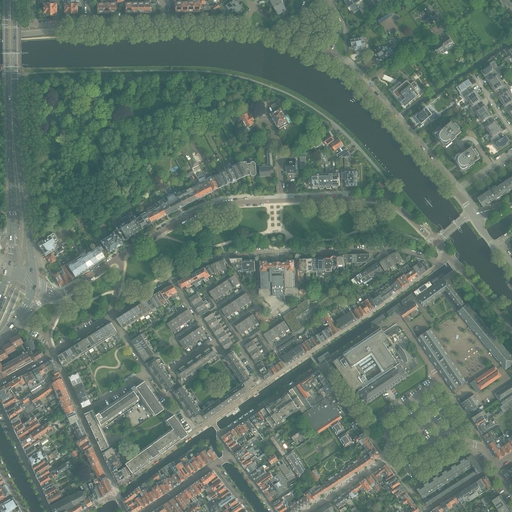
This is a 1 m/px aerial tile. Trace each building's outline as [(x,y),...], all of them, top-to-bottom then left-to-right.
[(200,0),(201,2),(200,2),(200,1),(193,1),(193,12),(194,12),(194,13),(197,13),(197,12),(199,12),(199,5),(204,4),(204,7),(208,7),(208,4),(204,4),(203,0),(200,0)] [(359,0),(346,0),(345,1),(348,7),(350,6),(355,13),(360,9),(359,9),(356,3),(359,1),(359,0)] [(153,12),(153,8),(155,8),(156,8),(156,4),(150,4),(150,3),(150,1),(143,1),(143,3),(144,3),(144,14),(144,13),(147,13),(147,14),(149,14),(149,13),(150,13),(150,12),(153,12)] [(219,7),(218,8),(221,12),(226,9),(228,7),(229,7),(236,13),(241,8),(239,6),(241,3),(238,1),(236,2),(235,3),(233,1),(225,7),(223,4),(219,7)] [(277,13),(278,15),(284,12),(286,15),(291,11),(289,7),(286,8),(283,3),(274,8),(277,12),(277,13)] [(367,6),(363,8),(367,16),(371,14),(367,6)] [(436,19),(438,18),(434,13),(433,14),(428,7),(422,11),(426,17),(424,18),(428,23),(429,22),(431,25),(437,21),(436,19)] [(376,18),(380,24),(392,15),(389,10),(376,18)] [(2,21),(1,21),(1,30),(2,30),(21,30),(21,21),(2,21)] [(352,46),(352,47),(352,49),(353,50),(355,49),(356,50),(360,49),(360,50),(366,49),(365,45),(364,42),(363,38),(351,40),(353,46),(352,46)] [(443,45),(449,41),(447,38),(439,44),(434,48),(438,54),(446,48),(443,45)] [(376,57),(376,58),(375,59),(378,62),(379,62),(381,61),(382,60),(389,55),(386,51),(389,49),(386,45),(380,49),(379,48),(376,50),(377,51),(374,54),(376,57)] [(482,70),(481,71),(485,77),(491,73),(492,75),(499,71),(498,67),(497,66),(495,63),(494,62),(491,65),(489,66),(488,66),(487,66),(486,66),(485,67),(484,67),(484,68),(483,68),(483,69),(483,70),(482,70)] [(492,75),(494,77),(488,82),(491,87),(501,80),(498,75),(500,74),(499,71),(492,75)] [(460,85),(456,88),(457,87),(460,92),(460,93),(461,96),(468,91),(466,89),(472,85),(468,80),(467,81),(466,81),(465,81),(464,81),(463,81),(463,82),(462,82),(461,83),(460,84),(460,85)] [(501,80),(491,87),(495,92),(501,88),(502,90),(509,86),(507,84),(504,85),(501,80)] [(394,85),(390,89),(394,94),(401,102),(403,105),(405,107),(408,104),(422,93),(422,92),(422,91),(422,90),(415,83),(415,82),(414,82),(413,82),(411,84),(408,82),(408,81),(407,81),(406,81),(405,81),(402,84),(401,85),(398,81),(394,85)] [(502,90),(504,93),(498,97),(501,102),(511,96),(508,91),(510,89),(509,86),(502,90)] [(468,91),(461,96),(463,98),(465,97),(469,102),(479,95),(475,90),(469,94),(468,91)] [(469,102),(472,107),(470,108),(471,111),(478,107),(476,104),(482,100),(479,95),(469,102)] [(511,96),(501,102),(505,107),(511,103),(511,104),(511,96)] [(272,117),(270,119),(273,123),(275,122),(279,129),(292,122),(288,115),(285,116),(281,109),(282,108),(278,102),(271,106),(275,112),(273,113),(272,113),(271,113),(271,114),(270,114),(272,117)] [(478,107),(471,111),(473,113),(473,114),(476,112),(479,117),(489,110),(485,105),(479,109),(478,107)] [(417,113),(413,117),(417,121),(418,120),(420,123),(421,124),(428,118),(429,119),(431,123),(439,118),(435,112),(432,114),(426,107),(418,114),(417,113)] [(482,122),(480,123),(480,124),(481,127),(488,122),(486,120),(492,116),(489,110),(479,117),(482,122)] [(252,121),(254,120),(251,115),(248,117),(246,113),(245,114),(243,111),(238,114),(241,121),(240,121),(244,129),(248,126),(249,129),(255,126),(252,121)] [(488,122),(481,127),(483,129),(484,129),(486,127),(489,132),(499,126),(496,120),(489,125),(488,122)] [(458,135),(461,132),(459,129),(460,129),(455,123),(454,124),(452,121),(446,125),(440,129),(441,129),(441,130),(438,132),(437,130),(433,133),(438,139),(440,138),(443,140),(441,142),(446,147),(449,145),(448,143),(451,141),(451,142),(456,137),(458,135)] [(492,137),(490,139),(491,142),(498,137),(496,135),(503,131),(499,126),(489,132),(492,137)] [(325,133),(317,138),(319,141),(320,140),(322,143),(324,141),(327,146),(326,146),(327,147),(331,144),(333,142),(334,140),(333,139),(330,133),(327,135),(325,133)] [(498,137),(491,142),(494,144),(496,143),(499,148),(501,147),(502,147),(503,147),(504,146),(505,146),(506,145),(507,144),(507,143),(508,143),(508,142),(509,141),(506,136),(500,140),(498,137)] [(344,146),(343,145),(339,139),(336,141),(336,140),(334,140),(333,142),(331,144),(335,151),(338,148),(340,147),(341,148),(344,146)] [(460,153),(460,154),(457,156),(456,155),(453,157),(457,163),(459,162),(461,164),(458,166),(461,170),(462,171),(463,171),(464,171),(465,171),(466,171),(467,170),(465,168),(468,166),(469,167),(475,163),(474,163),(480,159),(478,156),(479,155),(475,149),(474,149),(472,146),(466,150),(465,149),(460,153)] [(271,153),(267,153),(267,167),(259,168),(259,177),(260,177),(261,177),(263,177),(264,176),(269,176),(269,173),(273,173),(272,167),(272,160),(272,159),(271,153)] [(286,160),(286,162),(286,171),(287,171),(287,173),(297,172),(296,159),(286,160)] [(240,162),(234,164),(241,178),(247,175),(240,162)] [(240,162),(247,175),(249,175),(250,175),(251,176),(254,176),(255,175),(256,175),(255,168),(255,163),(254,163),(253,162),(250,162),(250,163),(246,164),(246,162),(240,162)] [(230,163),(227,164),(229,167),(236,180),(241,178),(234,164),(231,166),(230,163)] [(227,164),(222,167),(223,170),(230,182),(236,180),(229,167),(227,164)] [(223,170),(218,172),(225,185),(230,182),(223,170)] [(359,177),(359,172),(356,172),(352,172),(352,170),(341,170),(342,181),(346,181),(346,182),(347,182),(347,186),(357,185),(357,177),(359,177)] [(211,178),(206,180),(212,191),(219,188),(213,176),(212,176),(209,171),(206,173),(208,178),(210,177),(211,178)] [(218,172),(218,173),(213,176),(219,188),(225,185),(218,172)] [(317,187),(320,187),(319,174),(312,175),(309,176),(308,178),(308,183),(310,184),(312,184),(313,187),(313,188),(314,189),(317,189),(317,188),(317,187)] [(511,177),(502,184),(508,192),(511,189),(511,188),(511,187),(511,177)] [(212,191),(206,180),(200,183),(206,194),(210,192),(212,191)] [(196,185),(190,188),(196,199),(196,200),(199,198),(200,198),(206,194),(200,183),(199,182),(196,184),(196,185)] [(508,192),(502,184),(490,192),(495,199),(496,200),(501,197),(500,196),(503,194),(503,195),(508,192)] [(185,191),(177,195),(183,206),(188,203),(196,199),(190,188),(185,191)] [(495,199),(490,192),(490,190),(477,199),(482,206),(483,206),(486,205),(488,204),(487,203),(490,201),(491,202),(495,199)] [(183,206),(177,195),(174,196),(173,193),(169,195),(177,209),(183,206)] [(168,200),(165,201),(171,212),(177,209),(169,195),(166,197),(168,200)] [(164,198),(159,201),(166,215),(171,212),(165,201),(164,198)] [(154,204),(155,207),(161,218),(166,215),(159,201),(154,204)] [(161,218),(155,207),(153,205),(148,208),(156,220),(161,218)] [(144,212),(151,223),(156,220),(148,208),(149,208),(146,210),(147,210),(144,212)] [(131,212),(127,214),(138,231),(142,229),(142,228),(136,218),(131,212)] [(147,226),(151,223),(144,212),(140,215),(140,216),(147,226)] [(137,232),(136,232),(138,231),(127,214),(118,220),(121,225),(115,228),(116,230),(113,232),(113,233),(115,235),(116,238),(117,239),(118,238),(119,240),(120,240),(120,241),(120,242),(123,240),(124,240),(125,240),(128,239),(128,237),(136,232),(136,233),(137,232)] [(140,216),(136,218),(142,228),(146,226),(147,226),(140,216)] [(113,233),(100,241),(101,242),(99,243),(106,254),(108,252),(109,252),(122,244),(120,242),(120,241),(120,240),(119,240),(118,238),(117,239),(116,238),(115,235),(113,233),(113,232),(112,232),(113,233)] [(38,245),(40,249),(41,249),(43,252),(43,253),(45,255),(45,256),(46,256),(46,255),(50,253),(58,247),(58,248),(61,246),(59,243),(60,242),(60,241),(56,244),(55,242),(58,241),(53,233),(47,237),(48,238),(43,241),(42,240),(39,243),(38,245)] [(95,246),(90,249),(98,262),(105,258),(104,257),(106,256),(107,256),(107,255),(106,254),(99,243),(98,244),(97,244),(95,245),(95,246)] [(78,249),(81,255),(80,256),(88,268),(93,265),(85,253),(81,247),(78,249)] [(89,250),(85,253),(93,265),(98,262),(90,249),(89,250)] [(380,263),(379,263),(385,271),(390,268),(393,271),(396,269),(394,266),(401,261),(403,264),(405,263),(398,251),(394,254),(394,253),(393,254),(394,254),(387,258),(386,258),(380,263)] [(52,253),(46,257),(50,264),(56,260),(52,253)] [(366,263),(366,264),(369,262),(372,261),(373,259),(371,257),(370,257),(370,254),(361,254),(361,263),(366,263)] [(80,256),(75,258),(83,271),(88,268),(80,256)] [(425,262),(425,261),(424,260),(415,257),(417,259),(420,263),(426,271),(430,268),(425,262)] [(75,258),(71,261),(79,274),(83,271),(75,258)] [(223,260),(210,265),(217,276),(218,276),(217,273),(222,271),(223,274),(224,273),(223,270),(227,269),(229,268),(228,265),(226,266),(224,260),(223,260)] [(71,261),(66,264),(75,277),(79,274),(71,261)] [(276,263),(275,263),(267,263),(267,261),(261,262),(261,268),(261,269),(261,270),(261,272),(261,281),(256,281),(256,290),(260,290),(260,296),(271,296),(273,296),(284,296),(284,295),(285,295),(285,296),(297,295),(297,288),(295,288),(294,271),(294,266),(294,261),(288,261),(288,263),(280,263),(280,262),(279,263),(276,263)] [(378,263),(374,265),(379,273),(383,271),(378,263)] [(420,263),(416,265),(423,274),(426,271),(420,263)] [(66,264),(61,267),(63,270),(65,273),(71,283),(75,280),(75,277),(66,264)] [(210,265),(205,268),(210,275),(213,274),(218,282),(220,280),(217,276),(210,265)] [(374,265),(370,268),(375,275),(379,273),(374,265)] [(416,265),(413,268),(419,276),(423,274),(416,265)] [(405,272),(407,271),(404,267),(401,270),(402,272),(404,274),(410,282),(413,280),(408,273),(407,274),(405,272)] [(210,276),(210,275),(205,268),(200,270),(207,281),(210,285),(212,283),(209,280),(208,277),(210,276)] [(370,268),(366,270),(371,278),(375,275),(370,268)] [(410,272),(408,273),(413,280),(416,278),(410,269),(409,268),(408,269),(410,272)] [(410,269),(416,278),(419,276),(413,268),(410,269)] [(57,272),(53,275),(59,285),(60,287),(65,285),(64,283),(60,276),(65,273),(63,270),(58,273),(57,272)] [(200,270),(196,272),(201,281),(204,279),(205,281),(205,282),(207,284),(204,285),(205,287),(210,285),(207,281),(200,270)] [(366,270),(362,272),(368,282),(372,279),(371,278),(366,270)] [(199,282),(201,281),(196,272),(191,275),(197,283),(201,290),(203,289),(200,285),(199,282)] [(362,272),(359,275),(363,283),(364,284),(368,282),(362,272)] [(65,273),(60,276),(64,283),(65,285),(71,283),(65,273)] [(442,273),(430,281),(432,284),(444,276),(442,273)] [(404,274),(400,277),(406,286),(410,282),(404,274)] [(191,275),(187,277),(192,286),(194,284),(199,291),(201,290),(197,283),(191,275)] [(234,275),(231,278),(236,286),(240,284),(234,275)] [(359,275),(355,277),(355,278),(358,283),(360,285),(363,283),(359,275)] [(194,288),(192,286),(187,277),(182,280),(192,294),(194,293),(192,290),(192,289),(194,288)] [(402,288),(397,281),(395,282),(392,277),(390,278),(392,280),(392,281),(394,283),(399,290),(402,288)] [(400,277),(396,280),(397,281),(402,288),(406,286),(400,277)] [(231,278),(227,280),(232,288),(236,286),(231,278)] [(386,281),(387,284),(386,285),(393,295),(396,293),(391,285),(390,284),(390,283),(388,279),(386,281)] [(179,281),(178,283),(183,290),(186,289),(190,295),(192,294),(182,280),(179,281)] [(227,280),(223,283),(229,291),(232,288),(227,280)] [(446,282),(420,301),(423,306),(443,293),(458,311),(466,305),(449,285),(447,282),(446,281),(446,282)] [(223,283),(220,285),(225,293),(229,291),(223,283)] [(394,283),(391,285),(396,293),(399,290),(394,283)] [(168,287),(175,298),(177,297),(175,294),(178,293),(173,285),(168,287)] [(216,287),(222,295),(225,293),(220,285),(217,287),(216,287)] [(386,285),(383,287),(390,297),(393,295),(386,285)] [(417,290),(413,293),(415,296),(419,293),(426,288),(424,285),(417,290)] [(168,287),(164,290),(169,298),(171,297),(173,299),(175,298),(168,287)] [(216,287),(213,290),(218,298),(222,295),(216,287)] [(383,287),(380,289),(387,299),(390,297),(383,287)] [(379,288),(377,291),(384,301),(387,299),(380,289),(379,288)] [(164,290),(161,291),(168,304),(170,303),(168,299),(169,298),(164,290)] [(215,300),(218,298),(213,290),(210,292),(209,292),(215,300)] [(161,291),(157,294),(166,307),(166,308),(170,306),(168,304),(161,291)] [(199,295),(201,293),(200,291),(189,298),(201,316),(209,311),(206,305),(208,303),(206,300),(204,302),(199,295)] [(377,291),(374,293),(375,294),(381,304),(384,301),(377,291)] [(246,293),(243,295),(248,304),(251,301),(252,301),(246,293)] [(157,294),(154,296),(162,309),(166,307),(157,294)] [(367,299),(365,301),(371,311),(375,308),(366,295),(367,295),(366,294),(364,295),(366,298),(367,299)] [(372,299),(370,296),(369,294),(367,295),(366,295),(375,308),(378,306),(373,298),(372,299)] [(374,297),(373,298),(378,306),(381,304),(375,294),(373,296),(374,297)] [(400,301),(401,303),(400,303),(401,306),(413,297),(411,294),(400,301)] [(243,295),(239,298),(245,306),(248,304),(243,295)] [(154,296),(150,298),(157,308),(159,311),(162,309),(154,296)] [(146,301),(152,311),(157,308),(150,298),(148,299),(146,301)] [(239,298),(236,300),(241,308),(245,306),(239,298)] [(236,300),(232,302),(238,311),(241,308),(236,300)] [(285,320),(294,333),(303,328),(296,317),(308,309),(308,301),(307,300),(306,300),(297,306),(298,307),(297,308),(296,308),(283,317),(285,320)] [(146,301),(142,303),(148,313),(152,311),(146,301)] [(361,304),(360,304),(359,301),(357,302),(360,307),(357,308),(363,317),(367,314),(361,305),(361,304)] [(361,305),(367,314),(371,311),(364,301),(360,304),(361,304),(361,305)] [(232,302),(229,305),(234,313),(238,311),(232,302)] [(142,303),(138,306),(144,316),(145,318),(149,315),(148,313),(142,303)] [(398,303),(385,312),(387,316),(400,307),(398,303)] [(458,311),(457,312),(505,370),(511,364),(511,356),(502,345),(486,325),(468,303),(466,305),(458,311)] [(401,314),(403,318),(418,307),(416,304),(401,314)] [(229,305),(225,307),(230,315),(234,313),(229,305)] [(357,308),(355,305),(351,307),(353,311),(359,319),(363,317),(357,308)] [(138,306),(134,308),(140,318),(144,316),(138,306)] [(225,307),(221,309),(227,318),(230,315),(225,307)] [(134,308),(130,311),(136,321),(140,318),(134,308)] [(189,309),(185,312),(190,320),(194,317),(189,309)] [(130,311),(125,313),(132,324),(136,321),(130,311)] [(351,311),(347,314),(353,323),(357,320),(351,311)] [(185,312),(181,314),(187,322),(190,320),(185,312)] [(339,331),(335,325),(335,324),(328,312),(323,315),(326,320),(335,334),(339,331)] [(125,313),(121,316),(128,326),(132,324),(125,313)] [(205,319),(207,322),(215,317),(213,313),(205,319)] [(181,314),(178,316),(183,325),(187,322),(181,314)] [(253,315),(249,317),(255,325),(258,323),(253,314),(253,315)] [(347,314),(344,316),(349,325),(353,323),(347,314)] [(383,314),(371,322),(373,326),(385,318),(383,314)] [(121,316),(117,319),(119,321),(124,329),(128,326),(121,316)] [(178,316),(174,319),(180,327),(183,325),(178,316)] [(344,316),(340,318),(346,327),(349,325),(344,316)] [(215,317),(207,322),(209,326),(217,320),(215,317)] [(249,317),(246,319),(251,327),(255,325),(249,317)] [(340,318),(336,321),(342,330),(346,327),(340,318)] [(174,319),(171,321),(176,329),(180,327),(174,319)] [(246,319),(242,322),(248,330),(251,327),(246,319)] [(209,326),(212,329),(220,324),(217,320),(209,326)] [(171,321),(167,324),(173,332),(176,329),(171,321)] [(284,321),(281,323),(286,331),(289,329),(290,329),(284,321)] [(242,322),(239,324),(244,332),(248,330),(242,322)] [(110,324),(107,325),(113,335),(118,333),(115,329),(115,328),(113,326),(111,323),(110,324)] [(281,323),(277,326),(283,334),(286,331),(281,323)] [(212,329),(214,333),(222,327),(220,324),(212,329)] [(239,324),(235,326),(241,335),(244,332),(239,324)] [(107,325),(103,328),(109,338),(113,335),(107,325)] [(277,326),(274,328),(279,336),(283,334),(277,326)] [(327,328),(326,329),(331,336),(334,334),(329,326),(327,328)] [(200,327),(197,329),(202,338),(206,335),(200,327)] [(222,327),(214,333),(216,336),(224,331),(222,327)] [(103,328),(99,330),(105,341),(109,338),(103,328)] [(274,328),(270,330),(276,338),(279,336),(274,328)] [(343,353),(344,354),(342,355),(333,361),(353,392),(358,389),(359,390),(358,391),(366,403),(365,403),(366,404),(368,403),(378,396),(381,394),(387,390),(393,386),(408,376),(407,375),(400,363),(398,364),(397,363),(399,361),(405,363),(408,362),(408,360),(407,358),(406,356),(406,354),(405,352),(404,351),(402,349),(401,348),(399,346),(397,352),(385,334),(384,332),(381,328),(343,353)] [(399,328),(390,334),(391,336),(401,331),(399,328)] [(115,329),(78,352),(81,356),(87,366),(124,343),(118,333),(115,329)] [(197,329),(193,332),(199,340),(202,338),(197,329)] [(325,340),(331,336),(326,329),(314,337),(319,345),(324,341),(326,340),(325,340)] [(417,338),(424,348),(425,350),(433,362),(434,363),(436,365),(453,391),(466,382),(430,329),(426,332),(417,338)] [(99,330),(95,333),(101,343),(105,341),(99,330)] [(270,330),(267,332),(273,341),(276,338),(270,330)] [(216,336),(219,340),(227,334),(224,331),(216,336)] [(193,332),(190,334),(195,342),(199,340),(193,332)] [(273,343),(272,341),(273,341),(267,332),(264,335),(271,345),(273,343)] [(95,333),(91,335),(97,346),(101,343),(95,333)] [(133,343),(132,343),(134,345),(146,337),(144,333),(131,341),(133,343)] [(190,334),(186,337),(192,345),(195,342),(190,334)] [(227,334),(219,340),(221,343),(229,338),(227,334)] [(315,347),(308,336),(307,334),(304,336),(304,337),(305,336),(307,338),(309,340),(307,341),(312,349),(315,347)] [(311,334),(308,336),(315,347),(319,345),(314,337),(311,334)] [(0,379),(32,361),(27,353),(2,367),(0,362),(0,361),(8,357),(7,355),(16,350),(14,348),(20,345),(22,344),(23,343),(19,336),(17,335),(10,339),(10,341),(10,342),(3,346),(2,348),(3,349),(0,350),(0,379)] [(91,335),(87,338),(93,348),(97,346),(91,335)] [(304,339),(302,337),(301,337),(301,336),(299,338),(299,339),(301,338),(304,343),(309,351),(312,349),(307,341),(305,342),(304,339)] [(136,349),(137,349),(149,341),(146,337),(134,345),(135,347),(136,349)] [(186,337),(183,339),(188,347),(192,345),(186,337)] [(36,348),(30,338),(23,342),(33,361),(35,360),(43,355),(40,349),(33,354),(31,351),(36,348)] [(87,338),(83,341),(89,351),(93,348),(87,338)] [(229,338),(221,343),(223,347),(232,341),(229,338)] [(183,339),(179,341),(185,349),(188,347),(183,339)] [(253,340),(245,346),(247,349),(255,344),(253,340)] [(83,341),(79,343),(85,354),(89,351),(83,341)] [(139,353),(151,345),(149,341),(137,349),(138,351),(139,353)] [(232,341),(223,347),(226,350),(234,345),(232,341)] [(79,343),(74,346),(81,356),(85,354),(79,343)] [(304,343),(301,345),(307,353),(309,351),(304,343)] [(255,344),(247,349),(249,353),(257,347),(255,344)] [(300,344),(296,347),(302,355),(306,353),(300,344)] [(151,345),(139,353),(141,355),(142,357),(154,349),(151,345)] [(74,346),(70,348),(77,358),(81,356),(74,346)] [(196,357),(196,358),(193,360),(188,363),(188,364),(185,366),(184,365),(179,369),(180,369),(175,372),(181,381),(184,379),(185,381),(187,380),(185,377),(190,373),(192,376),(195,374),(193,371),(198,367),(201,370),(204,369),(201,365),(207,362),(209,365),(212,363),(210,360),(212,358),(215,356),(217,359),(219,358),(217,355),(219,353),(214,346),(210,348),(209,348),(204,351),(205,352),(201,354),(196,357)] [(260,351),(257,347),(249,353),(252,356),(260,351)] [(296,347),(293,349),(299,358),(302,355),(296,347)] [(70,348),(66,351),(73,361),(77,358),(70,348)] [(154,349),(142,357),(143,359),(145,361),(157,353),(154,349)] [(293,349),(289,352),(295,360),(299,358),(293,349)] [(66,351),(62,353),(69,364),(73,361),(66,351)] [(240,362),(237,358),(238,358),(234,353),(232,351),(225,357),(223,358),(224,360),(226,358),(230,364),(228,365),(230,368),(232,367),(236,372),(234,374),(236,377),(238,375),(244,383),(241,385),(239,382),(236,384),(238,387),(232,391),(230,388),(227,390),(229,393),(224,397),(222,394),(219,396),(221,399),(216,403),(213,400),(210,402),(213,405),(207,409),(205,406),(202,408),(204,411),(201,413),(196,405),(198,403),(196,400),(194,402),(190,396),(192,395),(190,392),(188,393),(184,388),(186,386),(185,385),(183,387),(183,386),(175,392),(176,393),(176,394),(180,399),(182,402),(185,407),(186,407),(188,410),(191,416),(192,415),(193,417),(191,418),(194,422),(196,420),(200,425),(203,423),(210,419),(209,418),(212,416),(213,417),(218,413),(221,410),(221,411),(226,407),(229,404),(230,405),(235,401),(234,401),(238,399),(243,395),(246,393),(253,389),(252,388),(256,386),(252,381),(255,380),(255,379),(252,376),(250,377),(249,375),(250,375),(246,370),(245,370),(243,367),(244,366),(240,361),(240,362)] [(262,355),(260,351),(252,356),(254,360),(262,355)] [(289,352),(286,354),(292,363),(295,360),(289,352)] [(60,359),(61,362),(63,367),(69,364),(62,353),(58,356),(59,356),(60,359)] [(326,353),(316,360),(319,363),(329,357),(326,353)] [(286,354),(282,356),(288,365),(292,363),(286,354)] [(264,358),(262,355),(254,360),(256,364),(265,358),(264,358)] [(273,366),(277,373),(281,370),(275,361),(274,362),(270,357),(269,355),(265,358),(266,360),(268,358),(273,366)] [(149,366),(150,367),(150,368),(154,373),(154,372),(156,376),(159,381),(160,381),(162,384),(165,389),(166,389),(167,391),(170,389),(175,386),(174,385),(177,384),(176,382),(173,384),(170,378),(172,377),(170,374),(167,376),(164,370),(166,369),(164,366),(162,367),(158,362),(160,360),(159,359),(157,360),(155,358),(147,364),(148,366),(149,366)] [(45,363),(44,364),(48,371),(48,372),(49,371),(51,371),(52,374),(53,373),(56,371),(57,371),(58,371),(57,370),(52,359),(45,363)] [(277,360),(275,361),(281,370),(282,369),(285,367),(280,359),(277,361),(277,360)] [(44,364),(40,366),(45,373),(46,375),(45,375),(46,376),(49,380),(52,378),(51,376),(50,377),(48,375),(49,374),(48,372),(48,371),(44,364)] [(269,364),(266,366),(268,369),(273,375),(277,373),(273,366),(271,367),(269,364)] [(40,366),(37,368),(43,378),(48,386),(51,384),(52,383),(49,380),(46,376),(45,375),(46,375),(45,373),(40,366)] [(474,380),(470,383),(477,393),(480,390),(481,390),(502,376),(495,366),(474,380)] [(265,367),(262,369),(268,378),(273,375),(268,369),(266,370),(265,367)] [(37,368),(32,371),(39,383),(43,390),(48,386),(43,378),(37,368)] [(260,370),(262,373),(261,374),(265,380),(268,378),(262,369),(260,370)] [(319,370),(312,375),(315,379),(316,378),(316,379),(318,378),(319,378),(321,381),(325,379),(319,370)] [(32,371),(27,373),(32,381),(34,386),(39,383),(32,371)] [(27,373),(22,376),(28,386),(29,388),(30,388),(34,386),(32,381),(27,373)] [(78,373),(68,377),(70,382),(80,377),(78,373)] [(52,378),(49,380),(52,383),(60,377),(59,374),(55,376),(52,378)] [(310,390),(315,386),(313,383),(317,380),(316,379),(316,378),(315,379),(312,375),(309,377),(301,383),(310,396),(310,395),(312,399),(315,397),(316,399),(318,397),(317,395),(314,396),(310,390)] [(17,378),(9,383),(12,388),(19,383),(21,385),(22,385),(24,387),(26,385),(21,376),(17,378)] [(52,383),(51,384),(52,386),(53,387),(53,389),(54,390),(55,394),(53,394),(56,399),(57,399),(59,398),(68,394),(66,391),(64,385),(62,382),(63,382),(62,381),(61,377),(60,377),(52,383)] [(80,377),(70,382),(72,386),(81,382),(80,377)] [(319,383),(315,386),(319,390),(323,387),(328,383),(325,379),(321,381),(319,383)] [(131,390),(95,415),(97,419),(100,426),(100,425),(104,422),(138,399),(135,394),(137,392),(138,392),(154,415),(163,409),(155,397),(154,396),(144,381),(135,387),(134,386),(131,388),(131,389),(131,390)] [(81,382),(72,386),(74,390),(83,386),(81,382)] [(511,382),(494,394),(499,401),(511,392),(511,382)] [(8,390),(0,394),(0,399),(1,402),(14,395),(18,393),(22,390),(27,387),(26,385),(24,387),(22,385),(21,385),(19,383),(12,388),(8,390)] [(4,407),(6,412),(7,414),(30,400),(32,398),(34,397),(37,395),(43,390),(39,383),(34,386),(30,388),(29,388),(29,389),(31,392),(26,395),(25,395),(21,398),(17,400),(9,405),(8,405),(4,407)] [(301,383),(297,385),(293,388),(308,410),(317,405),(316,403),(321,400),(318,397),(316,399),(315,397),(312,399),(310,395),(310,396),(301,383)] [(323,387),(319,390),(322,394),(332,387),(328,383),(323,387)] [(32,398),(30,400),(32,403),(32,404),(34,408),(35,410),(37,408),(43,405),(40,399),(49,392),(53,389),(53,387),(52,386),(51,384),(48,386),(43,390),(37,395),(34,397),(32,398)] [(83,386),(74,390),(75,395),(85,390),(83,386)] [(322,394),(318,397),(321,400),(334,391),(332,387),(322,394)] [(308,411),(308,410),(293,388),(289,391),(290,392),(288,393),(287,392),(283,395),(284,396),(274,403),(274,402),(261,411),(265,418),(267,420),(267,419),(272,426),(273,428),(299,409),(303,414),(300,416),(308,411)] [(85,390),(75,395),(77,399),(87,395),(85,390)] [(316,403),(317,405),(308,410),(308,411),(300,416),(309,429),(314,436),(331,426),(339,420),(344,417),(347,416),(350,413),(346,408),(345,406),(338,397),(338,396),(334,391),(321,400),(316,403)] [(511,392),(499,401),(502,405),(507,402),(510,400),(511,399),(511,392)] [(14,395),(1,402),(2,403),(1,403),(2,403),(2,404),(3,406),(4,407),(8,405),(9,405),(17,400),(21,398),(18,393),(14,395)] [(60,400),(59,401),(60,404),(70,399),(68,394),(59,398),(60,400)] [(87,395),(77,399),(79,404),(89,399),(91,398),(89,394),(87,395)] [(477,406),(481,404),(475,394),(463,402),(461,403),(468,413),(472,410),(473,411),(478,408),(477,406)] [(60,404),(61,407),(57,409),(58,411),(62,409),(72,405),(70,399),(60,404)] [(87,406),(91,404),(90,402),(89,399),(79,404),(81,408),(82,408),(87,406)] [(7,414),(9,419),(32,404),(32,403),(30,400),(7,414)] [(508,410),(511,407),(507,402),(502,405),(500,407),(503,413),(508,410),(509,410),(508,410)] [(32,404),(9,419),(10,420),(12,425),(19,421),(18,421),(20,420),(24,418),(26,416),(29,414),(28,412),(34,408),(32,404)] [(72,405),(62,409),(65,415),(75,410),(72,405)] [(65,415),(67,419),(68,419),(68,420),(77,415),(75,410),(65,415)] [(91,410),(84,414),(101,451),(108,447),(96,420),(94,415),(91,410)] [(261,411),(257,413),(264,423),(267,421),(267,420),(265,418),(261,411)] [(472,418),(473,421),(474,421),(474,422),(475,423),(481,418),(482,419),(487,416),(487,417),(489,415),(490,415),(491,415),(493,414),(492,412),(490,414),(489,412),(486,414),(484,411),(481,413),(479,414),(475,416),(472,418),(472,419),(472,418)] [(257,413),(254,415),(260,424),(262,427),(265,425),(264,423),(257,413)] [(12,425),(13,426),(14,430),(22,424),(28,420),(32,418),(34,416),(33,414),(30,416),(29,414),(26,416),(24,418),(20,420),(18,421),(19,421),(12,425)] [(67,419),(67,420),(66,420),(67,422),(68,422),(69,425),(79,419),(77,415),(68,420),(68,419),(67,419)] [(173,429),(125,464),(132,474),(180,440),(187,434),(173,415),(172,416),(166,420),(172,428),(173,429)] [(263,429),(262,427),(260,424),(254,415),(250,418),(257,427),(256,427),(258,430),(260,428),(261,430),(263,429)] [(485,419),(488,418),(490,416),(489,415),(487,417),(487,416),(482,419),(481,418),(475,423),(477,427),(484,422),(486,421),(485,419)] [(22,424),(14,430),(15,431),(16,434),(22,431),(21,430),(25,428),(24,426),(28,423),(29,425),(37,420),(34,416),(32,418),(28,420),(22,424)] [(69,429),(68,430),(69,430),(81,423),(79,419),(69,425),(70,425),(71,427),(69,428),(69,429)] [(247,423),(246,423),(247,424),(252,431),(257,438),(261,436),(249,419),(245,421),(247,423)] [(489,419),(488,420),(489,422),(485,424),(484,422),(477,427),(480,430),(492,422),(489,419)] [(22,431),(16,434),(20,441),(26,437),(24,435),(28,432),(28,433),(40,425),(38,422),(39,421),(38,420),(37,420),(25,429),(22,431)] [(339,420),(331,426),(332,427),(334,430),(342,425),(339,420)] [(245,421),(241,424),(247,434),(248,435),(252,431),(247,424),(246,423),(247,423),(245,421)] [(357,423),(355,421),(351,424),(352,425),(353,427),(354,428),(355,430),(359,426),(358,424),(357,424),(357,423)] [(49,436),(55,432),(48,422),(30,434),(26,437),(20,441),(19,441),(23,448),(43,434),(45,438),(49,436)] [(493,424),(492,422),(480,430),(482,434),(489,429),(491,428),(490,426),(492,425),(491,425),(493,424)] [(81,423),(69,430),(70,432),(73,430),(74,431),(82,426),(81,423)] [(241,424),(237,427),(242,434),(243,436),(247,434),(241,424)] [(334,430),(336,433),(336,434),(337,435),(345,430),(342,425),(334,430)] [(74,431),(73,432),(74,434),(71,436),(70,434),(68,435),(71,439),(72,438),(84,430),(82,426),(74,431)] [(240,435),(242,434),(237,427),(234,429),(236,432),(237,434),(240,439),(242,437),(240,435)] [(295,443),(306,435),(301,428),(290,436),(295,443)] [(70,441),(63,430),(60,432),(63,436),(61,437),(63,440),(65,440),(66,442),(67,441),(68,442),(68,443),(70,441)] [(84,430),(72,438),(73,439),(76,437),(78,439),(85,434),(84,430)] [(237,434),(236,432),(234,434),(232,430),(222,437),(225,442),(237,434)] [(497,439),(494,435),(495,434),(492,431),(484,436),(486,440),(492,448),(496,445),(494,441),(497,439)] [(346,432),(338,438),(339,439),(340,439),(342,443),(350,437),(347,432),(346,432)] [(361,442),(363,440),(367,437),(364,432),(355,439),(356,440),(357,442),(356,443),(357,445),(361,442)] [(497,439),(494,441),(496,445),(499,449),(511,440),(511,437),(508,432),(497,439)] [(43,434),(23,448),(25,452),(31,448),(31,447),(45,438),(43,434)] [(237,434),(225,442),(226,442),(228,446),(236,441),(238,439),(238,440),(240,439),(237,434)] [(275,434),(268,439),(281,458),(288,453),(275,434)] [(86,435),(75,442),(78,447),(88,440),(86,435)] [(41,448),(52,440),(49,436),(45,438),(31,447),(31,448),(25,452),(27,457),(41,448)] [(249,444),(234,453),(237,457),(249,449),(260,442),(263,440),(261,436),(257,438),(249,444)] [(344,446),(345,447),(353,442),(350,437),(342,443),(344,446)] [(357,446),(356,446),(358,448),(369,440),(367,437),(363,440),(361,442),(357,445),(356,445),(357,446)] [(236,441),(228,446),(231,449),(240,444),(246,440),(245,438),(237,443),(236,441)] [(79,447),(82,453),(84,452),(91,447),(88,440),(78,447),(79,447)] [(240,444),(231,449),(234,453),(249,444),(246,440),(240,444)] [(263,440),(260,442),(265,450),(269,447),(263,440)] [(369,440),(358,448),(359,449),(364,446),(365,448),(371,443),(369,440)] [(511,440),(499,449),(504,456),(511,451),(511,440)] [(249,449),(237,457),(240,460),(255,451),(254,449),(257,446),(259,449),(258,449),(259,451),(260,450),(262,452),(265,450),(260,442),(249,449)] [(205,443),(202,444),(212,461),(218,457),(214,452),(213,451),(213,449),(211,446),(209,447),(206,443),(205,443)] [(371,443),(365,448),(366,449),(363,451),(362,451),(361,452),(362,454),(373,446),(371,443)] [(202,449),(203,450),(199,452),(207,464),(212,461),(202,444),(200,445),(202,449)] [(496,445),(492,448),(493,450),(493,451),(499,459),(504,456),(499,449),(496,445)] [(369,454),(376,449),(373,446),(362,454),(363,455),(368,452),(369,453),(368,454),(369,453),(369,454)] [(84,454),(80,456),(81,457),(94,452),(91,447),(84,452),(84,454)] [(110,447),(110,448),(102,453),(105,460),(115,453),(114,452),(117,450),(115,448),(114,450),(112,447),(111,448),(110,447)] [(41,448),(27,457),(30,462),(30,463),(32,466),(47,456),(41,448)] [(368,454),(370,456),(373,460),(380,455),(376,449),(369,454),(369,453),(368,454)] [(32,466),(34,471),(48,461),(54,457),(52,454),(55,453),(56,456),(59,454),(58,454),(56,450),(51,453),(47,456),(32,466)] [(195,454),(195,456),(202,468),(207,464),(199,452),(199,451),(195,454)] [(257,453),(255,451),(240,460),(243,464),(256,456),(258,455),(257,453)] [(294,452),(293,451),(285,456),(289,461),(296,456),(294,452)] [(105,460),(108,466),(118,459),(117,458),(120,456),(118,454),(117,456),(115,453),(105,460)] [(274,454),(268,458),(272,465),(278,460),(274,454)] [(367,454),(364,456),(364,457),(369,463),(373,460),(370,456),(369,457),(367,454)] [(85,460),(83,461),(84,464),(97,459),(95,455),(87,459),(88,461),(86,462),(85,460)] [(472,455),(468,458),(472,465),(473,466),(477,463),(472,455)] [(186,456),(180,460),(181,462),(191,475),(197,471),(190,462),(186,456)] [(193,461),(190,462),(197,471),(202,468),(195,456),(192,458),(193,461)] [(255,462),(258,459),(256,456),(243,464),(246,468),(255,462)] [(296,456),(289,461),(292,466),(300,461),(299,459),(299,460),(296,456)] [(364,457),(359,461),(363,467),(369,463),(364,457)] [(467,457),(462,460),(468,468),(472,465),(468,458),(467,457)] [(97,459),(84,464),(86,468),(90,466),(99,462),(97,459)] [(126,462),(126,461),(125,460),(122,462),(121,461),(119,462),(118,459),(108,466),(111,472),(116,469),(122,465),(121,464),(123,463),(125,462),(126,462)] [(274,463),(277,467),(275,468),(276,470),(280,467),(284,464),(282,460),(281,459),(274,463)] [(353,462),(354,464),(353,465),(357,471),(363,467),(359,461),(358,462),(357,460),(353,462)] [(462,460),(458,463),(463,471),(468,468),(462,460)] [(48,461),(34,471),(36,475),(46,469),(49,467),(51,465),(48,461)] [(38,480),(41,485),(53,478),(52,478),(56,476),(54,472),(56,471),(58,474),(67,469),(71,475),(73,474),(69,467),(72,466),(69,461),(58,468),(52,472),(52,471),(38,480)] [(300,461),(292,466),(295,471),(303,466),(301,463),(300,461)] [(90,466),(91,468),(87,470),(87,472),(92,470),(92,471),(101,467),(99,462),(90,466)] [(173,462),(169,464),(170,467),(175,474),(181,483),(185,479),(176,465),(173,462)] [(181,462),(176,465),(185,479),(191,475),(181,462)] [(256,465),(257,464),(255,462),(246,468),(250,473),(256,469),(258,468),(256,465)] [(458,463),(453,466),(458,474),(463,471),(458,463)] [(477,463),(473,466),(475,470),(478,473),(483,470),(477,463)] [(168,476),(169,478),(168,478),(167,478),(174,488),(180,483),(181,483),(175,474),(171,477),(166,469),(170,467),(169,464),(166,466),(161,469),(166,477),(168,476)] [(383,473),(385,476),(386,478),(393,473),(387,464),(383,467),(385,471),(383,473)] [(256,469),(250,473),(253,477),(267,467),(264,465),(257,470),(256,469)] [(349,467),(347,468),(352,475),(357,471),(353,465),(351,466),(350,465),(348,466),(349,467)] [(36,475),(38,480),(52,471),(52,472),(58,468),(57,468),(56,466),(48,471),(46,469),(36,475)] [(116,483),(116,484),(118,484),(121,482),(130,476),(125,466),(120,470),(118,471),(116,469),(111,472),(114,480),(116,483)] [(303,466),(295,471),(298,476),(299,476),(299,478),(307,472),(307,471),(303,466)] [(453,466),(449,469),(454,477),(458,474),(453,466)] [(93,473),(89,475),(89,476),(102,470),(101,467),(92,471),(93,473)] [(267,467),(253,477),(256,481),(267,473),(265,471),(269,468),(268,467),(267,467)] [(342,470),(341,471),(346,478),(352,475),(347,468),(343,471),(343,470),(342,470)] [(315,469),(310,473),(315,481),(321,477),(320,476),(321,475),(320,473),(319,474),(315,469)] [(449,469),(444,472),(449,480),(454,477),(449,469)] [(99,478),(98,477),(104,474),(102,470),(89,476),(90,478),(96,475),(96,476),(98,479),(99,478)] [(210,478),(208,479),(210,481),(217,476),(213,470),(207,475),(208,477),(208,476),(210,478)] [(378,470),(374,473),(379,480),(381,483),(383,481),(384,479),(378,470)] [(475,470),(468,474),(471,478),(478,473),(475,470)] [(159,471),(157,473),(169,492),(174,488),(167,478),(164,480),(159,471)] [(336,474),(341,482),(346,478),(341,471),(340,471),(341,472),(338,474),(337,473),(336,474)] [(267,473),(256,481),(260,486),(270,480),(277,475),(276,473),(272,476),(269,472),(267,474),(267,473)] [(444,472),(440,475),(445,483),(449,480),(444,472)] [(158,482),(157,483),(164,495),(169,492),(157,473),(152,476),(155,480),(157,479),(159,482),(158,483),(158,482)] [(382,487),(379,484),(378,481),(379,480),(374,473),(371,475),(377,485),(380,489),(382,487)] [(386,478),(385,478),(387,482),(395,477),(393,473),(386,478)] [(336,474),(335,475),(336,476),(335,476),(336,477),(335,477),(334,476),(329,479),(334,486),(341,482),(336,474)] [(468,474),(461,479),(463,483),(471,478),(468,474)] [(210,481),(208,479),(210,478),(208,476),(208,477),(207,475),(201,479),(205,485),(206,484),(207,484),(210,481)] [(282,489),(286,487),(277,475),(270,480),(272,483),(274,486),(277,490),(278,492),(280,495),(284,492),(282,489)] [(371,475),(365,479),(371,488),(373,486),(377,491),(380,489),(377,485),(371,475)] [(440,475),(435,478),(440,486),(445,483),(440,475)] [(492,485),(486,475),(481,479),(488,488),(493,485),(492,485)] [(96,476),(96,477),(90,479),(91,482),(93,480),(95,485),(100,497),(106,493),(100,482),(98,479),(96,476)] [(155,486),(153,488),(159,498),(164,495),(157,483),(155,480),(152,476),(151,478),(153,482),(152,483),(155,486)] [(210,481),(207,484),(209,487),(220,480),(217,476),(210,481)] [(386,485),(388,487),(398,480),(395,477),(387,482),(385,483),(386,485)] [(53,478),(41,485),(41,486),(41,487),(42,487),(43,491),(43,492),(56,485),(53,478)] [(435,478),(430,481),(436,489),(440,486),(435,478)] [(100,482),(106,493),(111,490),(107,482),(106,479),(100,482)] [(209,487),(207,484),(206,484),(205,485),(201,479),(199,480),(204,487),(205,486),(207,489),(209,487)] [(329,479),(328,479),(329,481),(324,485),(327,491),(334,486),(329,479)] [(371,491),(371,492),(373,494),(375,493),(371,488),(365,479),(360,482),(366,491),(369,489),(371,491)] [(461,479),(454,483),(456,487),(463,483),(461,479)] [(481,479),(476,482),(483,492),(488,489),(487,488),(488,488),(481,479)] [(147,480),(142,484),(153,502),(159,498),(153,488),(147,480)] [(199,480),(195,483),(202,492),(206,490),(204,487),(199,480)] [(220,480),(209,487),(207,489),(206,490),(207,492),(209,491),(212,489),(215,492),(225,485),(224,484),(220,480)] [(270,480),(260,486),(262,490),(272,483),(270,480)] [(386,488),(388,492),(391,490),(400,484),(399,481),(398,481),(398,480),(388,487),(386,485),(385,486),(386,488)] [(430,481),(426,483),(431,491),(436,489),(430,481)] [(89,496),(88,495),(90,494),(87,489),(89,489),(85,482),(79,486),(82,491),(83,492),(86,496),(84,500),(88,497),(89,496)] [(360,482),(354,487),(357,491),(359,490),(360,491),(361,490),(363,493),(366,491),(360,482)] [(476,482),(459,493),(464,500),(464,499),(465,500),(470,501),(483,492),(476,482)] [(91,483),(88,484),(93,494),(96,500),(100,497),(95,485),(93,487),(91,483)] [(200,497),(200,498),(202,500),(205,497),(202,492),(195,483),(191,486),(198,494),(198,495),(200,494),(202,497),(200,498),(200,497)] [(272,483),(262,490),(264,493),(274,486),(272,483)] [(316,487),(315,486),(313,483),(311,485),(313,487),(311,489),(313,493),(314,493),(318,497),(324,493),(320,487),(318,488),(317,487),(316,487)] [(426,483),(421,486),(426,494),(431,491),(426,483)] [(454,483),(446,488),(449,492),(456,487),(454,483)] [(144,490),(141,491),(142,491),(145,495),(144,495),(150,504),(153,502),(142,484),(141,486),(141,487),(142,486),(144,490)] [(400,484),(391,490),(394,495),(404,488),(400,484)] [(44,492),(44,493),(44,494),(45,494),(47,498),(60,491),(56,485),(43,492),(44,492)] [(225,485),(215,492),(218,496),(228,489),(225,485)] [(318,487),(317,487),(318,488),(320,487),(324,493),(327,491),(324,485),(321,487),(320,487),(319,485),(318,487)] [(195,496),(198,494),(191,486),(187,489),(197,503),(201,500),(202,500),(200,498),(197,499),(195,496)] [(274,486),(264,493),(267,496),(275,490),(275,491),(277,490),(274,486)] [(421,486),(417,489),(422,497),(426,494),(421,486)] [(142,491),(141,491),(139,487),(135,490),(138,495),(139,497),(145,507),(150,504),(144,495),(145,495),(142,491)] [(357,491),(354,487),(347,491),(352,498),(355,502),(357,500),(356,496),(359,494),(357,491)] [(0,500),(5,497),(11,493),(7,488),(5,489),(5,488),(2,491),(1,491),(0,492),(0,500)] [(404,488),(394,495),(396,498),(399,496),(406,492),(404,488)] [(446,488),(439,493),(442,497),(449,492),(446,488)] [(47,498),(49,503),(57,499),(63,496),(62,493),(65,492),(63,489),(60,491),(47,498)] [(187,489),(183,492),(193,507),(197,503),(187,489)] [(225,498),(232,494),(228,489),(218,496),(216,497),(216,498),(215,499),(216,500),(218,500),(219,502),(223,500),(224,501),(226,499),(225,498)] [(311,489),(308,491),(314,499),(318,497),(314,493),(313,493),(311,489)] [(124,499),(123,499),(126,505),(132,500),(138,495),(135,490),(127,497),(127,496),(124,499)] [(275,490),(267,496),(269,499),(278,492),(277,490),(275,491),(275,490)] [(50,504),(50,505),(50,506),(52,510),(52,511),(62,511),(65,511),(70,508),(74,506),(78,503),(83,501),(84,500),(86,496),(83,492),(82,491),(79,491),(69,496),(50,505),(50,504)] [(293,491),(282,498),(284,500),(286,503),(287,502),(289,501),(296,496),(293,491)] [(308,491),(304,494),(305,496),(309,503),(314,499),(308,491)] [(352,502),(350,499),(352,498),(347,491),(341,495),(347,503),(348,505),(352,502)] [(183,492),(179,494),(189,509),(193,507),(183,492)] [(278,492),(269,499),(271,502),(280,495),(278,492)] [(402,499),(398,501),(399,503),(401,501),(402,501),(403,500),(409,496),(406,492),(399,496),(402,499)] [(439,493),(432,497),(435,501),(442,497),(439,493)] [(459,493),(456,495),(462,505),(463,506),(467,504),(464,500),(459,493)] [(179,494),(175,497),(185,511),(189,509),(179,494)] [(225,498),(226,499),(224,501),(223,500),(219,502),(218,500),(216,500),(215,499),(216,498),(216,497),(212,499),(205,505),(204,505),(209,511),(224,511),(222,508),(223,507),(225,505),(225,506),(228,504),(227,504),(228,503),(229,504),(236,499),(236,498),(232,494),(225,498)] [(342,509),(340,511),(341,511),(343,511),(347,510),(350,508),(348,505),(345,508),(343,506),(347,503),(341,495),(333,500),(339,509),(341,508),(342,509)] [(456,495),(452,497),(457,504),(458,503),(460,506),(462,505),(456,495)] [(500,495),(492,500),(492,501),(495,505),(503,500),(500,495)] [(403,500),(402,501),(404,505),(407,502),(409,505),(410,505),(413,502),(409,496),(403,500)] [(16,503),(15,502),(16,502),(15,502),(16,502),(13,497),(7,500),(0,504),(0,509),(1,511),(12,511),(13,511),(19,507),(18,507),(19,507),(17,503),(16,503)] [(139,497),(135,499),(138,504),(141,509),(145,507),(139,497)] [(300,498),(299,497),(298,498),(299,500),(303,507),(306,505),(302,498),(300,499),(300,498)] [(432,497),(425,502),(427,506),(435,501),(432,497)] [(455,505),(457,504),(452,497),(448,500),(456,511),(459,509),(459,507),(457,508),(455,505)] [(174,510),(175,511),(183,511),(173,498),(168,502),(174,510)] [(282,498),(272,504),(274,507),(284,500),(282,498)] [(126,505),(128,510),(138,504),(135,499),(133,501),(132,500),(126,505)] [(229,504),(230,505),(229,506),(228,504),(225,506),(227,509),(228,510),(230,509),(229,508),(231,507),(232,507),(239,502),(236,499),(229,504)] [(296,499),(294,500),(300,509),(303,507),(299,500),(297,501),(296,500),(297,500),(296,499)] [(207,511),(209,511),(204,505),(205,505),(202,500),(201,500),(197,503),(193,507),(189,509),(185,511),(207,511)] [(284,500),(274,507),(276,510),(286,503),(284,500)] [(294,500),(291,502),(294,506),(297,511),(300,509),(294,500)] [(448,500),(445,502),(449,509),(451,508),(453,510),(454,509),(454,510),(455,509),(456,511),(448,500)] [(506,504),(503,500),(495,505),(498,510),(506,504)] [(83,501),(78,503),(82,509),(86,506),(83,501)] [(168,502),(163,505),(167,511),(172,511),(174,510),(168,502)] [(231,511),(234,510),(241,505),(239,502),(232,507),(233,509),(231,510),(230,509),(228,510),(229,511),(231,511)] [(291,507),(289,505),(287,502),(286,503),(276,510),(277,511),(283,511),(290,508),(291,507)] [(445,502),(441,505),(445,511),(448,511),(448,510),(449,509),(445,502)] [(78,503),(74,506),(77,511),(82,509),(78,503)] [(330,503),(317,511),(318,511),(329,511),(334,509),(330,503)]
